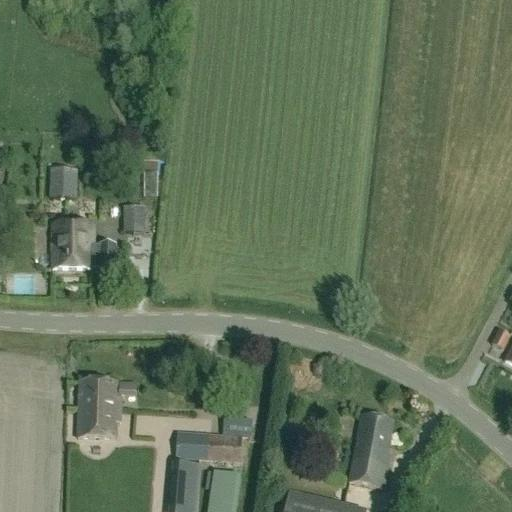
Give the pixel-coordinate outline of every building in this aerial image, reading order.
[(49,177),(48,201),(76,202),(77,178),(49,177)] [(122,209),(122,235),(143,235),(144,209),(122,209)] [(52,227),(52,273),(91,273),(91,270),(99,270),(99,273),(115,273),(115,248),(99,248),(99,251),(92,251),(93,228),(52,227)] [(143,252),(144,262),(166,261),(165,251),(143,252)] [(508,338),(501,334),(498,333),(491,347),(498,351),(501,352),(508,338)] [(79,386),(78,412),(117,414),(118,387),(79,386)] [(117,414),(78,412),(77,442),(116,443),(117,414)] [(362,421),(349,487),(384,493),(391,458),(388,457),(394,427),(362,421)] [(197,438),(197,464),(248,468),(252,425),(224,423),(222,440),(197,438)] [(315,430),(274,423),(271,442),(299,447),(298,450),(311,452),(315,430)] [(197,464),(197,438),(177,437),(175,463),(197,464)] [(213,474),(207,511),(234,511),(240,478),(213,474)] [(284,511),(331,511),(287,501),(284,511)] [(84,502),(83,511),(99,511),(100,503),(84,502)]
